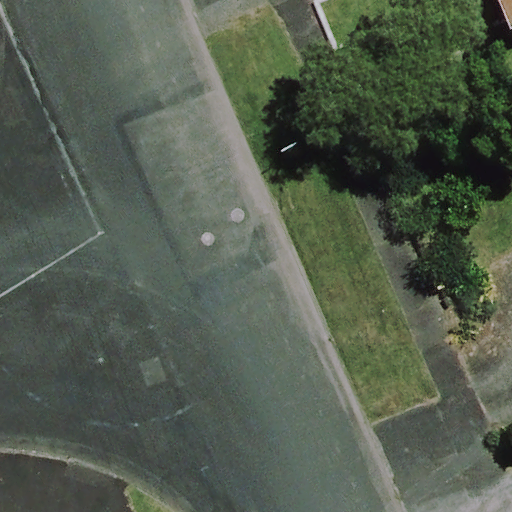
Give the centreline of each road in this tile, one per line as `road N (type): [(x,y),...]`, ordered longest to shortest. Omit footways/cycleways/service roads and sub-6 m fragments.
road 1 (residential): [(305,511),(177,208)]
road 2 (residential): [(177,208),(91,0)]
road 3 (residential): [(177,208),(106,235),(0,301)]
